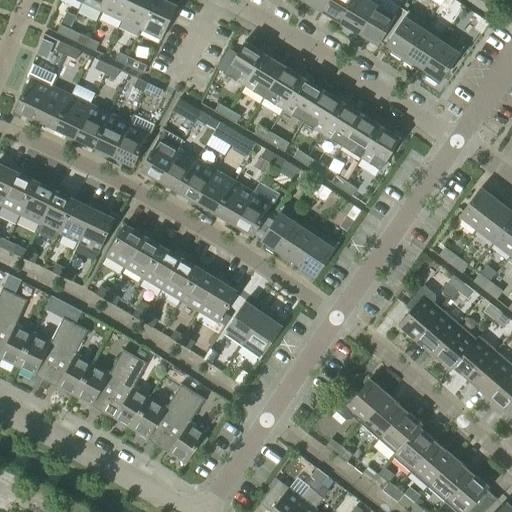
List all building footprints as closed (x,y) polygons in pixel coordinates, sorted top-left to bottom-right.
[(102,11),(107,0),(83,0),(82,2),(102,11)] [(122,20),(130,0),(107,0),(102,11),(122,20)] [(141,29),(154,0),(130,0),(122,20),(141,29)] [(166,0),(154,0),(141,29),(161,39),(177,5),(166,0)] [(304,0),(322,10),(328,0),(304,0)] [(340,22),(353,0),(328,0),(322,10),(340,22)] [(359,33),(376,4),(378,0),(353,0),(340,22),(359,33)] [(378,45),(396,16),(401,7),(388,0),(378,0),(376,4),(359,33),(378,45)] [(447,9),(452,0),(442,0),(439,5),(447,9)] [(402,60),(427,22),(408,10),(386,44),(392,48),(389,52),(402,60)] [(481,33),(489,23),(481,18),(474,28),(481,33)] [(423,68),(445,34),(427,22),(402,60),(415,69),(418,65),(423,68)] [(66,36),(70,29),(60,24),(57,32),(66,36)] [(89,38),(70,29),(66,36),(86,46),(89,38)] [(439,85),(464,46),(445,34),(423,68),(428,71),(425,75),(439,85)] [(86,46),(95,50),(99,42),(89,38),(86,46)] [(66,54),(70,46),(60,41),(56,50),(66,54)] [(245,85),(268,48),(259,43),(256,48),(244,41),(225,72),(245,85)] [(76,59),(80,51),(70,46),(66,54),(76,59)] [(264,97),(284,65),(273,59),(276,53),(268,48),(245,85),(264,97)] [(125,64),(128,56),(119,52),(115,60),(125,64)] [(147,65),(138,61),(128,56),(125,64),(134,69),(143,73),(147,65)] [(105,73),(109,64),(98,60),(94,68),(105,73)] [(51,86),(56,74),(33,63),(27,76),(30,78),(16,109),(28,115),(26,119),(34,123),(51,86)] [(115,78),(119,69),(109,64),(105,73),(115,78)] [(284,109),(306,72),(298,67),(295,72),(284,65),(264,97),(284,109)] [(303,121),(323,89),(312,83),(315,77),(306,72),(284,109),(303,121)] [(144,91),(148,83),(138,78),(134,86),(144,91)] [(154,96),(158,88),(148,83),(144,91),(154,96)] [(55,128),(70,95),(51,86),(34,123),(41,127),(43,122),(55,128)] [(322,133),(345,96),(336,91),(333,96),(323,89),(303,121),(322,133)] [(90,104),(71,95),(70,95),(55,128),(67,133),(65,138),(72,141),(90,104)] [(342,145),(361,113),(351,107),(354,102),(345,96),(322,133),(342,145)] [(200,111),(191,105),(179,99),(172,110),(193,122),(195,118),(196,119),(200,111)] [(225,117),(230,109),(219,103),(214,111),(225,117)] [(94,146),(110,114),(90,104),(72,141),(80,145),(82,140),(94,146)] [(236,123),(240,116),(230,109),(225,117),(236,123)] [(206,125),(210,116),(200,111),(196,119),(206,125)] [(375,115),(372,120),(361,113),(342,145),(337,152),(352,161),(356,163),(357,164),(361,157),(384,120),(375,115)] [(129,123),(110,114),(94,146),(106,152),(104,156),(112,160),(129,123)] [(134,165),(149,133),(151,134),(155,124),(133,114),(129,123),(112,160),(119,164),(121,159),(134,165)] [(384,120),(361,157),(381,169),(401,138),(389,131),(393,126),(384,120)] [(233,141),(238,132),(219,122),(212,134),(231,144),(233,141)] [(265,140),(270,133),(258,126),(254,133),(265,140)] [(178,149),(177,148),(182,139),(165,129),(160,138),(159,138),(141,169),(153,176),(150,180),(158,184),(178,149)] [(256,143),(248,138),(238,132),(233,141),(234,141),(230,147),(248,157),(256,143)] [(288,143),(280,138),(270,133),(265,140),(284,151),(288,143)] [(270,162),(275,154),(265,148),(261,156),(270,162)] [(197,160),(178,149),(158,184),(165,188),(167,184),(179,191),(197,160)] [(303,163),(308,156),(298,149),(293,156),(303,163)] [(275,154),(270,162),(280,168),(285,160),(275,154)] [(314,170),(319,163),(308,156),(303,163),(314,170)] [(195,206),(216,170),(197,160),(179,191),(190,197),(188,202),(195,206)] [(0,203),(1,204),(19,167),(11,163),(9,168),(0,163),(0,203)] [(298,178),(302,171),(293,166),(289,172),(298,178)] [(20,214),(36,181),(24,175),(26,171),(19,167),(1,204),(20,214)] [(216,212),(234,181),(216,170),(195,206),(202,210),(205,206),(216,212)] [(302,171),(298,178),(307,184),(311,177),(302,171)] [(342,178),(336,174),(331,182),(341,188),(346,181),(342,178)] [(317,196),(324,185),(317,180),(309,191),(317,196)] [(40,223),(58,186),(50,182),(48,187),(36,181),(20,214),(40,223)] [(253,192),(234,181),(216,212),(228,219),(225,223),(232,228),(253,192)] [(280,193),(260,181),(259,181),(253,192),(232,228),(239,232),(242,227),(254,235),(272,204),(273,205),(280,193)] [(352,195),(357,188),(346,181),(341,188),(352,195)] [(325,201),(332,190),(324,185),(317,196),(325,201)] [(60,232),(75,200),(63,194),(65,189),(58,186),(40,223),(38,229),(39,231),(41,233),(43,235),(45,236),(48,237),(51,238),(53,238),(56,238),(59,232),(60,232)] [(476,228),(498,200),(481,187),(459,215),(476,228)] [(87,206),(75,200),(60,232),(79,241),(97,204),(89,201),(87,206)] [(494,241),(511,218),(511,210),(498,200),(476,228),(494,241)] [(97,204),(79,241),(99,251),(115,219),(102,213),(104,208),(97,204)] [(346,216),(352,220),(353,221),(361,210),(353,205),(346,216)] [(283,206),(261,239),(267,243),(264,247),(277,256),(302,219),(283,206)] [(511,255),(511,254),(511,218),(494,241),(511,255)] [(302,219),(277,256),(290,264),(293,260),(297,264),(319,231),(302,219)] [(125,266),(146,231),(139,227),(136,231),(124,224),(106,255),(125,266)] [(144,277),(162,246),(151,240),(153,235),(146,231),(125,266),(144,277)] [(319,231),(297,264),(302,267),(300,271),(314,280),(338,243),(319,231)] [(23,258),(27,250),(17,245),(13,253),(23,258)] [(173,253),(162,246),(144,277),(162,288),(183,253),(176,249),(173,253)] [(450,264),(456,255),(445,247),(439,255),(450,264)] [(34,263),(38,255),(27,250),(23,258),(34,263)] [(199,268),(188,262),(191,257),(183,253),(162,288),(181,299),(199,268)] [(450,264),(462,272),(468,264),(456,255),(450,264)] [(62,276),(66,268),(56,263),(52,272),(62,276)] [(66,268),(62,276),(73,281),(77,273),(66,268)] [(200,310),(220,275),(213,271),(210,275),(199,268),(181,299),(200,310)] [(485,290),(491,282),(479,273),(473,281),(485,290)] [(228,279),(221,275),(220,275),(200,310),(219,322),(237,291),(225,284),(228,279)] [(452,298),(457,291),(463,282),(453,275),(447,283),(444,287),(444,292),(452,298)] [(463,282),(457,291),(468,299),(474,290),(463,282)] [(491,282),(485,290),(496,299),(503,291),(491,282)] [(416,339),(442,309),(434,302),(436,299),(435,294),(426,286),(424,284),(406,306),(410,309),(398,324),(416,339)] [(105,300),(110,292),(100,286),(95,294),(105,300)] [(0,325),(15,294),(2,288),(0,292),(0,325)] [(115,305),(120,297),(110,292),(105,300),(115,305)] [(34,332),(33,332),(16,324),(27,299),(15,294),(0,325),(0,354),(0,355),(0,357),(17,366),(34,332)] [(48,304),(51,309),(58,309),(60,303),(57,298),(51,299),(48,304)] [(241,347),(268,307),(260,301),(256,308),(245,300),(222,334),(241,347)] [(493,319),(500,311),(490,303),(483,311),(493,319)] [(241,347),(259,359),(282,326),(272,318),(276,312),(268,307),(241,347)] [(142,322),(147,314),(137,308),(132,316),(142,322)] [(433,354),(459,324),(442,309),(416,339),(433,354)] [(500,311),(493,319),(504,327),(510,319),(500,311)] [(152,327),(157,319),(147,314),(142,322),(152,327)] [(76,323),(75,323),(63,317),(51,341),(34,332),(17,366),(35,374),(36,372),(47,378),(76,323)] [(75,395),(93,363),(76,353),(88,330),(76,323),(47,378),(58,384),(57,386),(75,395)] [(453,366),(477,339),(476,338),(459,324),(433,354),(451,369),(454,366),(453,366)] [(180,344),(184,336),(174,330),(170,338),(180,344)] [(454,366),(470,381),(497,350),(479,335),(476,338),(477,339),(453,366),(454,366)] [(184,336),(180,344),(190,350),(194,342),(184,336)] [(217,353),(210,348),(203,359),(211,364),(217,353)] [(104,409),(135,356),(123,349),(110,372),(93,363),(75,395),(92,405),(93,403),(104,409)] [(488,396),(511,367),(511,363),(497,350),(470,381),(488,396)] [(150,396),(133,386),(147,363),(135,356),(104,409),(115,415),(114,417),(131,428),(150,396)] [(511,367),(488,396),(505,411),(511,403),(511,367)] [(242,385),(249,374),(242,369),(235,380),(242,385)] [(361,424),(387,393),(369,378),(357,392),(353,388),(334,410),(336,411),(346,419),(351,419),(353,417),(361,424)] [(160,443),(193,391),(181,384),(167,406),(150,396),(131,428),(148,438),(149,436),(160,443)] [(201,448),(208,437),(205,435),(207,432),(190,421),(204,398),(193,391),(160,443),(170,449),(169,451),(186,463),(198,445),(201,448)] [(378,439),(404,408),(387,393),(361,424),(378,439)] [(419,426),(420,427),(422,424),(404,408),(378,439),(395,453),(396,453),(419,426)] [(420,427),(419,426),(396,453),(395,453),(393,456),(410,471),(436,441),(420,427)] [(336,454),(342,446),(331,438),(325,447),(336,454)] [(428,486),(454,456),(436,441),(410,471),(428,486)] [(336,454),(346,462),(352,454),(342,446),(336,454)] [(445,501),(471,471),(454,456),(428,486),(445,501)] [(372,482),(378,474),(368,466),(362,474),(372,482)] [(489,486),(471,471),(445,501),(457,511),(483,511),(497,499),(486,489),(489,486)] [(372,482),(382,490),(388,482),(378,474),(372,482)] [(300,511),(316,492),(309,486),(301,497),(278,479),(263,499),(273,507),(268,511),(300,511)] [(323,497),(322,497),(327,490),(321,485),(316,492),(300,511),(319,511),(314,508),(323,497)] [(407,510),(414,502),(404,494),(397,502),(407,510)] [(511,511),(511,507),(506,501),(495,511),(511,511)] [(407,510),(409,511),(422,511),(424,510),(414,502),(407,510)]
